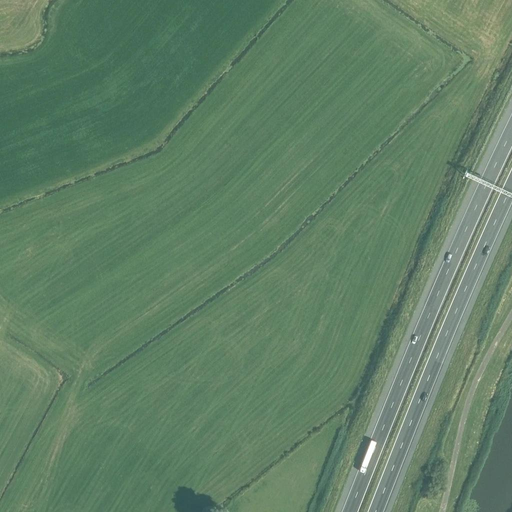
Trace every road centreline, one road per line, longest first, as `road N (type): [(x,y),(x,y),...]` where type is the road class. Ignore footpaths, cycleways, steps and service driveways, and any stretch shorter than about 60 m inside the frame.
road 1 (motorway): [(511,126),(475,197),(350,511)]
road 2 (motorway): [(376,511),(511,185)]
